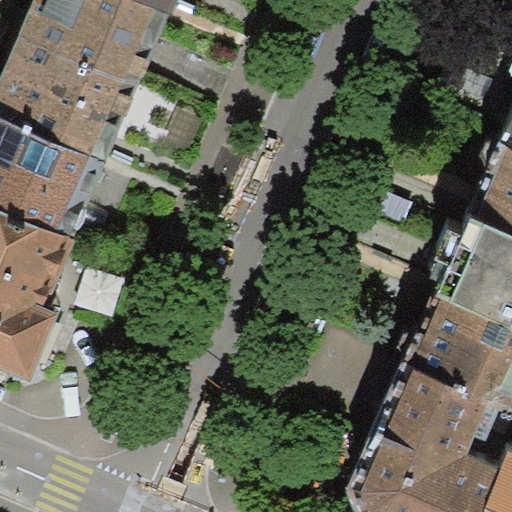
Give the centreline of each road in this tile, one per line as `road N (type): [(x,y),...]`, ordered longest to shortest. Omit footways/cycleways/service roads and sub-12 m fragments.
road 1 (residential): [(361,0),(143,511)]
road 2 (secondary): [(120,511),(0,460)]
